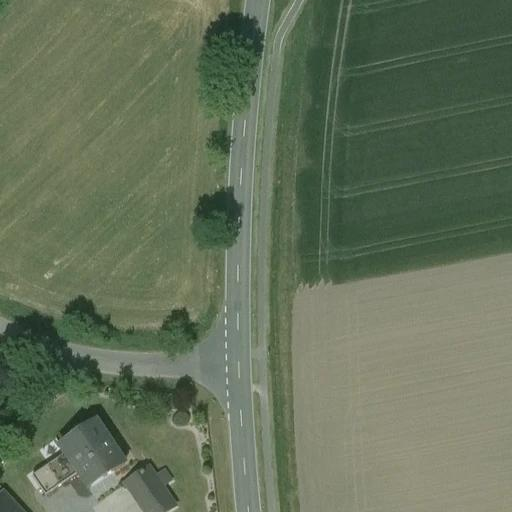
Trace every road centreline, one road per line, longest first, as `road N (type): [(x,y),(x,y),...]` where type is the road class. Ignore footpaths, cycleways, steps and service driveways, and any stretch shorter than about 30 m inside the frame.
road 1 (tertiary): [(236,370),(238,200),(258,0)]
road 2 (unclassified): [(0,328),(41,349),(107,362),(236,370)]
road 3 (tertiary): [(246,511),(236,370)]
